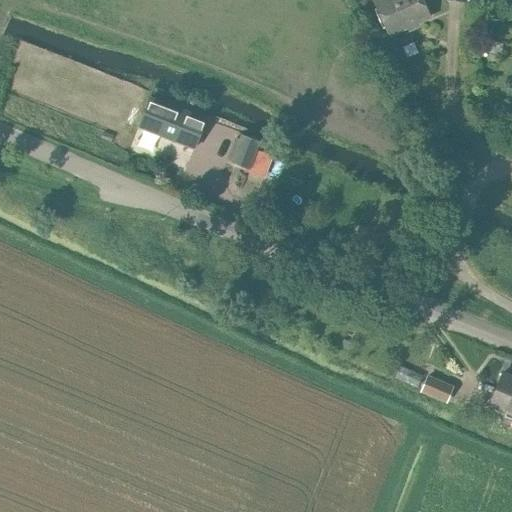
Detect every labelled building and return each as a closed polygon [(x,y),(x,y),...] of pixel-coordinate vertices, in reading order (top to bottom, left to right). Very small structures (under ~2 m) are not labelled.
[(419,24),(431,19),(423,0),(372,0),(388,37),(407,29),(408,33),(421,27),(419,24)] [(138,127),(191,148),(193,149),(205,119),(191,114),(149,97),(138,127)] [(240,134),(229,161),(231,162),(246,168),(248,169),(255,150),(258,142),(257,141),(240,134)] [(343,339),(340,346),(347,349),(350,342),(343,339)] [(399,364),(393,377),(416,387),(422,374),(399,364)] [(511,376),(502,372),(489,405),(511,414),(511,376)] [(422,389),(421,391),(445,402),(446,400),(452,387),(427,376),(422,389)]
